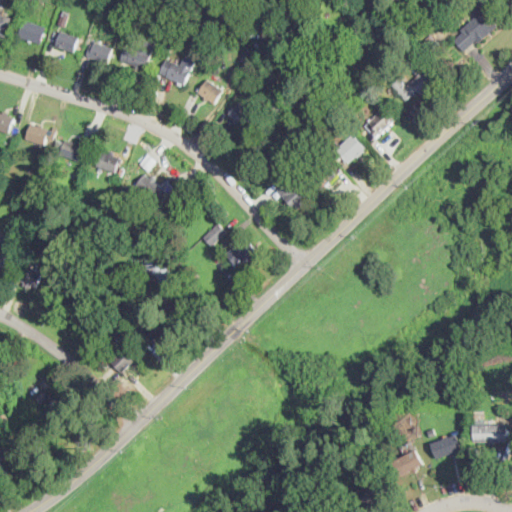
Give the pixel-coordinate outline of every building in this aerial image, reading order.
[(126,1),(129,6),(124,9),(121,4),(126,1)] [(492,33),(481,43),(478,39),(466,50),(457,40),(465,32),(461,28),(465,24),(463,22),(481,5),(500,25),(492,33)] [(71,12),(65,26),(59,23),(65,10),(71,12)] [(0,13),(12,17),(7,37),(0,34),(0,13)] [(43,42),(43,44),(19,37),(20,35),(23,23),(24,20),(48,27),(43,42)] [(23,23),(20,35),(14,33),(18,22),(23,23)] [(163,28),(162,34),(152,31),(154,26),(163,28)] [(82,37),(77,52),(58,45),(62,31),(82,37)] [(442,45),(433,54),(423,42),(432,34),(442,45)] [(101,43),(114,47),(115,47),(110,63),(88,56),(92,43),(95,44),(96,41),(101,43)] [(226,44),(223,52),(218,49),(221,42),(226,44)] [(134,47),(137,48),(153,53),(148,69),(129,63),(127,69),(120,66),(127,45),(134,47)] [(260,58),(253,67),(242,59),(250,49),(261,57),(260,58)] [(196,61),(192,71),(186,84),(162,73),(169,59),(183,65),(187,56),(196,61)] [(420,68),(424,73),(428,69),(440,81),(437,84),(439,86),(429,96),(426,93),(423,95),(419,91),(408,101),(391,84),(399,77),(407,86),(419,76),(416,72),(420,68)] [(223,93),(216,103),(210,99),(208,101),(205,99),(206,96),(200,92),(209,79),(225,90),(223,93)] [(250,120),(244,127),(230,114),(240,103),(254,115),(250,120)] [(397,120),(378,137),(367,124),(386,108),(397,120)] [(0,112),(15,117),(10,133),(0,129),(0,112)] [(32,123),(40,126),(41,123),(44,125),(44,127),(58,131),(55,140),(48,138),(47,144),(27,139),(32,123)] [(351,129),(347,134),(343,129),(347,125),(351,129)] [(362,155),(361,157),(360,158),(358,156),(351,163),(344,156),(338,149),(342,145),(355,133),(368,147),(366,149),(367,151),(362,155)] [(85,146),(81,160),(62,155),(66,141),(85,146)] [(269,147),(264,151),(260,146),(265,142),(269,147)] [(343,157),(339,160),(331,151),(340,143),(342,145),(338,149),(344,156),(343,157)] [(312,155),(304,165),(298,160),(301,156),(307,150),(312,155)] [(115,152),(114,155),(122,157),(118,172),(98,166),(102,152),(110,154),(111,151),(115,152)] [(157,161),(150,171),(140,163),(149,152),(158,160),(157,161)] [(331,184),(328,186),(328,187),(327,185),(321,191),(308,176),(313,171),(324,160),(338,175),(330,182),(331,184)] [(147,174),(152,177),(154,175),(159,179),(156,182),(170,193),(161,205),(137,186),(147,174)] [(304,205),(298,210),(279,190),(293,177),(310,194),(301,202),(304,205)] [(227,231),(214,245),(205,236),(219,223),(227,231)] [(255,253),(237,269),(233,265),(229,268),(222,259),(243,240),(255,253)] [(0,248),(10,252),(5,267),(0,265),(0,248)] [(166,261),(178,275),(181,278),(172,287),(168,283),(165,283),(157,275),(153,275),(150,272),(147,272),(142,266),(157,252),(166,261)] [(44,272),(39,286),(32,284),(31,287),(25,285),(26,282),(20,280),(26,265),(44,272)] [(171,340),(166,344),(164,342),(159,347),(149,335),(155,329),(164,322),(173,333),(169,337),(171,340)] [(115,334),(111,338),(106,334),(110,329),(115,334)] [(130,334),(124,339),(120,334),(125,329),(130,334)] [(141,360),(136,365),(133,361),(123,371),(113,360),(132,342),(143,353),(139,358),(141,360)] [(50,396),(49,396),(42,404),(37,398),(44,391),(50,396)] [(64,396),(77,409),(68,418),(69,421),(66,424),(64,422),(59,427),(46,414),(54,406),(51,403),(57,398),(60,401),(64,396)] [(501,414),(492,414),(491,406),(501,407),(501,414)] [(8,419),(3,422),(0,417),(5,414),(8,419)] [(511,430),(511,435),(508,435),(508,441),(496,441),(496,443),(492,443),(492,441),(476,441),(476,424),(509,424),(509,430),(511,430)] [(438,434),(431,437),(429,430),(435,428),(438,434)] [(457,452),(457,454),(452,456),(451,454),(438,458),(433,442),(458,435),(463,450),(457,452)] [(37,455),(39,459),(34,462),(32,458),(26,462),(18,449),(34,439),(42,452),(37,455)] [(420,469),(416,471),(415,469),(402,476),(395,461),(418,449),(425,464),(420,467),(420,469)] [(0,479),(0,460),(8,474),(0,479)] [(390,490),(370,507),(358,493),(371,483),(379,476),(390,490)]
